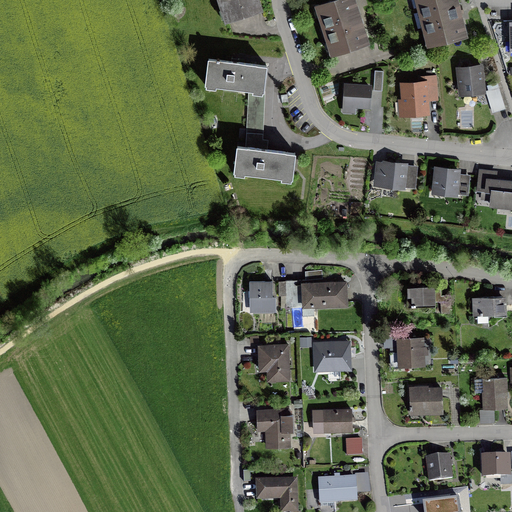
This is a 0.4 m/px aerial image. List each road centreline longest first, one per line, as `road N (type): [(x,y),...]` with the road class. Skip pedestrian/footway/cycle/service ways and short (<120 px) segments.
road 1 (track): [(511,243),(234,217),(143,232),(94,252),(0,314)]
road 2 (residential): [(369,262),(228,254),(239,511)]
road 3 (residential): [(281,0),(305,93),(330,131),(359,141),(511,155)]
road 4 (track): [(0,351),(120,276),(194,253),(228,254)]
road 5 (residential): [(376,435),(369,262)]
road 6 (residential): [(369,262),(511,279)]
road 7 (residential): [(376,435),(511,432)]
